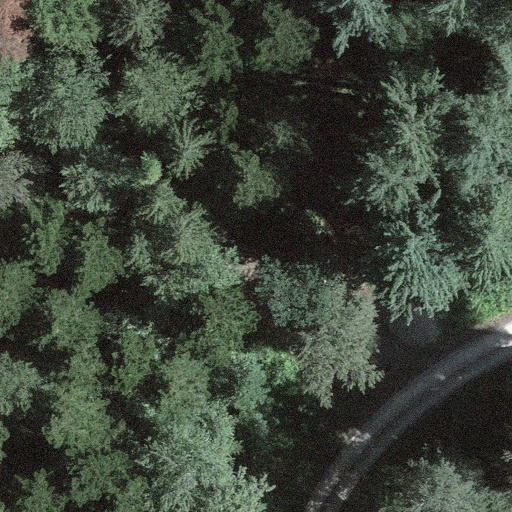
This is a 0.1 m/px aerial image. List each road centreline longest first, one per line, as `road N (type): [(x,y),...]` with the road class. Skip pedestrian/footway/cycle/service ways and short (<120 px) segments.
road 1 (track): [(369,0),(363,212),(392,319),(461,362),(511,341)]
road 2 (track): [(392,319),(307,255),(243,131),(216,0)]
road 3 (track): [(461,362),(324,511)]
